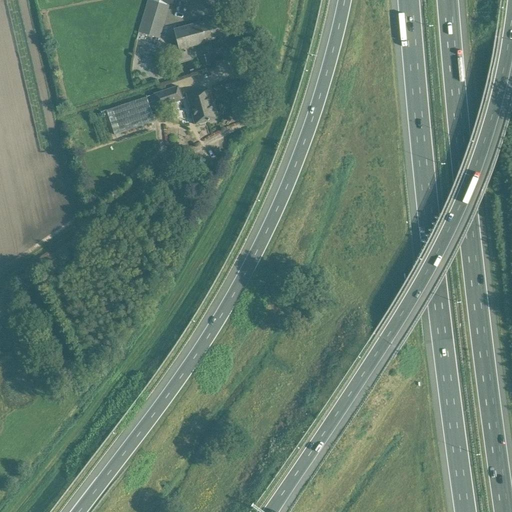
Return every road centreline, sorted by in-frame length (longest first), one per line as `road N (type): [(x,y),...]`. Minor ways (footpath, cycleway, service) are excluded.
road 1 (motorway): [(343,0),(301,147),(252,257),(183,371),(77,511)]
road 2 (motorway): [(268,511),(435,254),(482,143),(511,0)]
road 3 (motorway): [(406,0),(435,320),(463,511)]
road 4 (motorway): [(502,511),(446,0)]
road 5 (residential): [(232,0),(263,119),(223,133),(164,175)]
